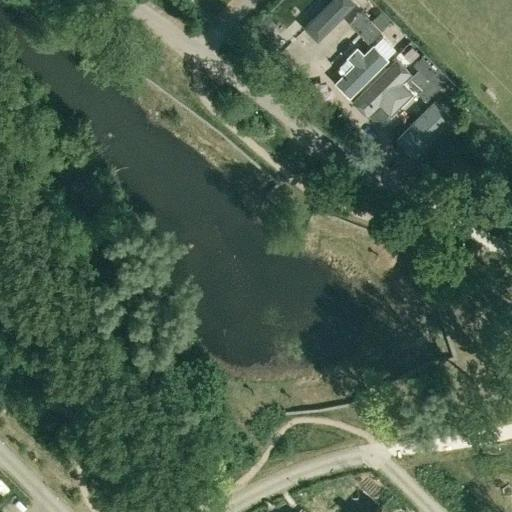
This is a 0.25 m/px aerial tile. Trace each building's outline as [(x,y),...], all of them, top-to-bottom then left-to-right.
[(315,41),(355,1),(354,0),(336,0),(305,32),(315,41)] [(349,23),(358,33),(372,21),(383,10),(373,0),(372,0),(362,10),(349,23)] [(358,33),(368,43),(381,31),(393,19),(383,10),(372,21),(358,33)] [(278,25),(268,15),(258,25),(267,35),(278,25)] [(372,43),(364,52),(356,45),(346,55),(353,61),(337,78),(352,93),(387,57),(372,43)] [(425,53),(414,64),(418,68),(428,78),(439,67),(425,53)] [(387,112),(411,90),(401,80),(410,72),(398,59),(357,98),(370,111),(379,103),(387,112)] [(439,67),(428,78),(438,88),(450,77),(439,67)] [(416,71),(406,80),(409,82),(416,90),(426,100),(438,88),(428,78),(418,68),(416,71)] [(458,112),(458,111),(469,99),(465,95),(459,90),(447,102),(458,112)] [(452,115),(432,97),(399,132),(419,150),(452,115)]
